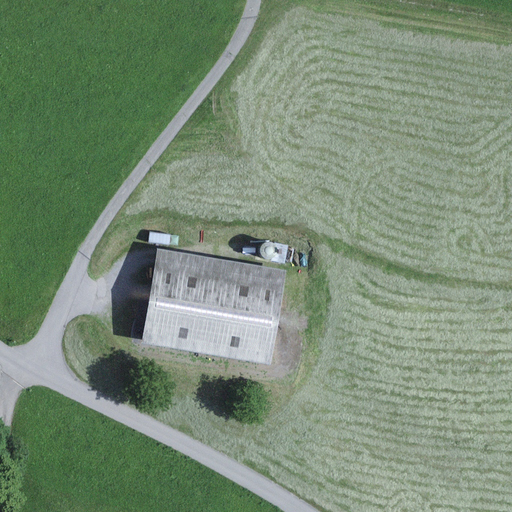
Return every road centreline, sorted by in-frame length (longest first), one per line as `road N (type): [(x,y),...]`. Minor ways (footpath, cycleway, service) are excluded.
road 1 (track): [(0,452),(8,397),(42,346),(101,220),(222,65),(253,0)]
road 2 (track): [(0,353),(301,511)]
